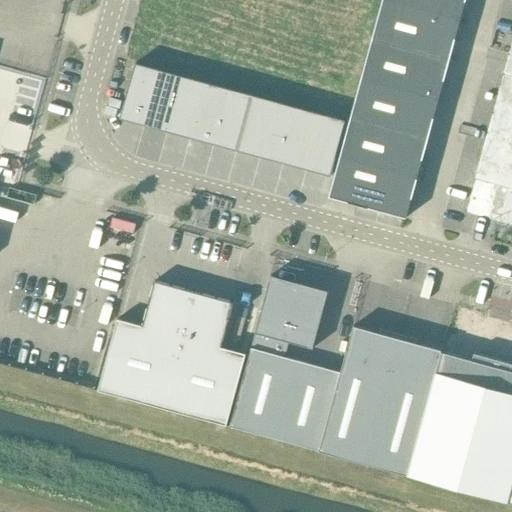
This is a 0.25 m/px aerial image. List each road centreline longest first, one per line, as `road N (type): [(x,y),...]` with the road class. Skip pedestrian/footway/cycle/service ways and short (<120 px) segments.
road 1 (unclassified): [(114,0),(86,123),(104,157),(417,250)]
road 2 (unclassified): [(484,0),(417,250)]
